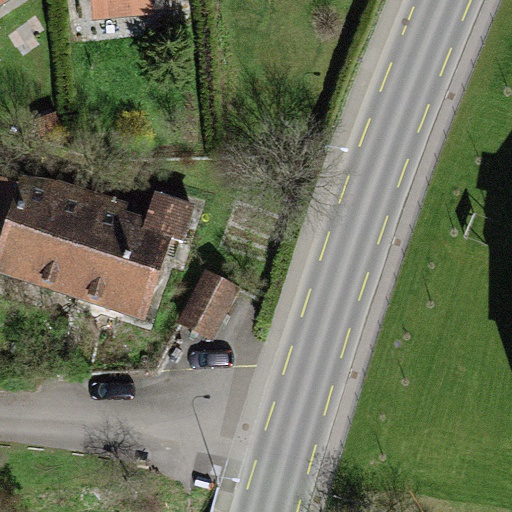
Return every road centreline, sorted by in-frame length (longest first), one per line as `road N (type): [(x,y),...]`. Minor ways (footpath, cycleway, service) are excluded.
road 1 (primary): [(286,443),(444,0)]
road 2 (residential): [(286,443),(0,411)]
